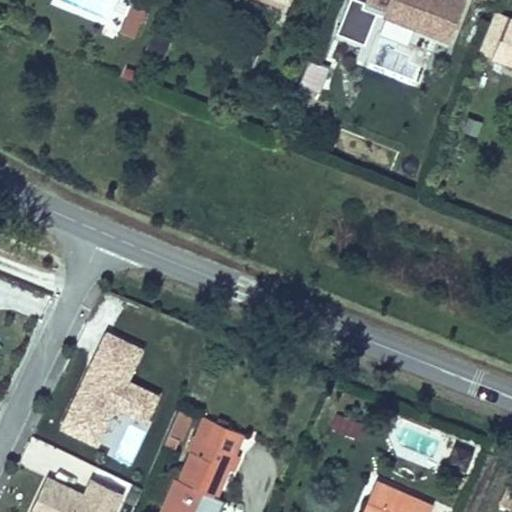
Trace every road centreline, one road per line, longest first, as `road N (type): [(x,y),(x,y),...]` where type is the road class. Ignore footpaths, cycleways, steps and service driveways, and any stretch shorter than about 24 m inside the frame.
road 1 (tertiary): [(105,233),(511,393)]
road 2 (residential): [(105,233),(0,457)]
